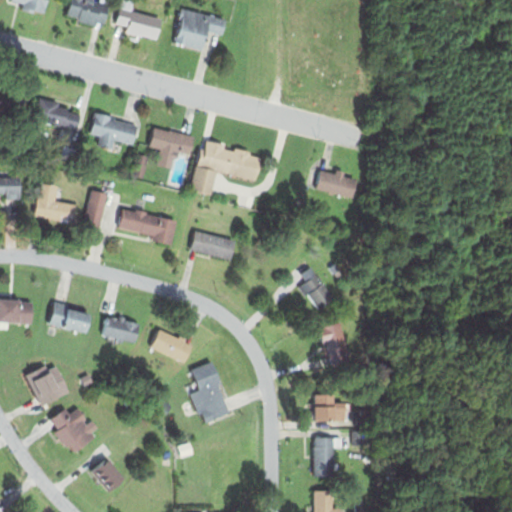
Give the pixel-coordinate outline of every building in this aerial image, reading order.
[(12,0),(21,2),(19,9),(41,15),(45,0),(12,0)] [(68,0),(94,0),(97,1),(97,0),(105,0),(100,23),(65,15),(68,0)] [(117,0),(132,0),(129,11),(160,18),(154,41),(123,33),(125,26),(111,23),(117,0)] [(291,0),(365,0),(365,90),(336,91),(336,98),(315,98),(315,91),(292,91),(291,0)] [(180,8),(223,19),(219,34),(206,31),(200,50),(171,42),(180,8)] [(0,91),(14,95),(7,119),(0,117),(0,91)] [(37,97),(32,119),(75,130),(79,114),(57,108),(58,102),(37,97)] [(93,111),(87,132),(99,135),(95,146),(111,149),(113,139),(131,144),(135,126),(111,120),(112,115),(93,111)] [(157,161),(170,165),(172,157),(177,158),(178,152),(191,155),(196,136),(151,125),(145,146),(160,149),(157,161)] [(198,148),(189,189),(210,194),(216,171),(254,179),(259,156),(248,154),(249,149),(233,145),(233,150),(222,148),(224,142),(205,137),(203,150),(198,148)] [(135,153),(147,156),(141,176),(129,172),(135,153)] [(317,171),(313,189),(353,197),(357,179),(344,176),(345,169),(336,167),(334,175),(317,171)] [(0,176),(0,194),(4,194),(4,197),(18,197),(18,176),(0,176)] [(40,180),(36,197),(32,196),(26,222),(45,226),(47,219),(69,224),(74,204),(56,200),(60,184),(40,180)] [(88,188),(107,193),(96,235),(77,230),(88,188)] [(121,208),(117,228),(153,235),(152,241),(170,244),(175,219),(121,208)] [(193,230),(188,249),(230,259),(235,240),(193,230)] [(299,283),(314,271),(335,298),(319,310),(299,283)] [(0,298),(0,320),(32,322),(33,300),(0,298)] [(52,300),(46,322),(82,332),(88,310),(52,300)] [(104,315),(101,334),(135,342),(139,322),(104,315)] [(317,327),(340,321),(348,352),(330,356),(326,340),(321,341),(317,327)] [(155,328),(148,344),(182,360),(189,344),(155,328)] [(190,370),(212,360),(221,380),(216,383),(229,413),(207,422),(202,410),(196,412),(187,392),(197,388),(190,370)] [(24,374),(44,363),(47,369),(55,365),(68,390),(40,405),(24,374)] [(79,377),(88,373),(92,381),(83,385),(79,377)] [(313,395),(334,395),(334,402),(348,402),(348,420),(313,420),(313,395)] [(48,418),(64,407),(68,412),(77,406),(86,418),(83,421),(94,437),(74,451),(68,444),(64,448),(52,432),(55,428),(48,418)] [(312,435),(349,435),(349,445),(333,445),(334,472),(312,472),(312,435)] [(161,463),(171,462),(170,448),(161,448),(161,463)] [(89,469),(104,456),(123,477),(107,490),(89,469)] [(313,511),(313,489),(332,489),(332,507),(345,507),(345,511),(313,511)] [(352,500),(364,499),(364,510),(353,511),(352,500)]
